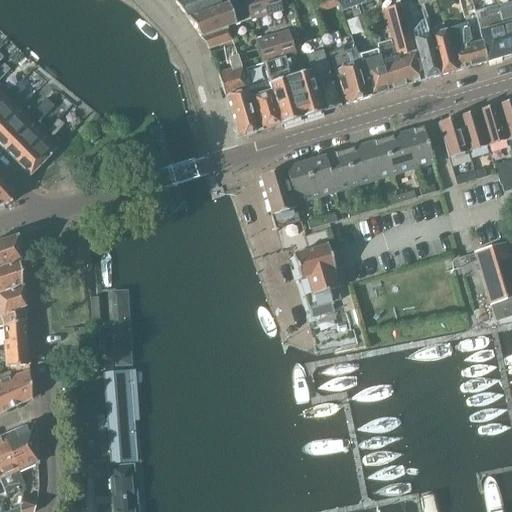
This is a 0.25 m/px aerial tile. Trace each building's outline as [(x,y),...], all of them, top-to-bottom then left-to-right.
[(188,19),(209,11),(209,10),(235,0),(176,0),(175,1),(188,19)] [(188,19),(201,38),(219,32),(224,30),(228,29),(251,20),(282,11),(279,0),(238,0),(209,11),(188,19)] [(337,0),(340,6),(342,12),(364,4),(362,0),(337,0)] [(458,0),(464,20),(476,17),(471,0),(458,0)] [(471,0),(476,17),(488,63),(511,57),(497,4),(495,0),(471,0)] [(511,57),(511,56),(511,0),(495,0),(497,4),(511,57)] [(402,59),(411,85),(423,82),(424,82),(424,81),(414,42),(415,41),(411,26),(405,4),(382,12),(391,46),(396,61),(402,59)] [(472,47),(463,50),(469,68),(488,63),(476,17),(464,20),(466,25),(472,47)] [(430,37),(425,22),(411,26),(415,41),(414,42),(424,81),(442,76),(430,37)] [(444,32),(456,72),(469,68),(463,50),(472,47),(466,25),(444,32)] [(224,30),(228,42),(233,41),(228,29),(224,30)] [(219,32),(224,44),(228,42),(224,30),(219,32)] [(224,44),(219,32),(201,38),(208,49),(224,44)] [(268,82),(271,92),(271,91),(281,126),(324,112),(311,72),(291,78),(285,59),(295,56),(289,32),(258,41),(267,72),(269,81),(268,82)] [(430,37),(442,76),(456,72),(444,32),(430,37)] [(390,92),(409,86),(411,86),(411,85),(402,59),(396,61),(391,46),(378,50),(379,53),(390,92)] [(343,49),(329,54),(336,73),(346,105),(370,98),(360,65),(361,64),(359,59),(356,49),(356,50),(355,50),(344,53),(343,49)] [(323,52),(307,56),(311,72),(324,112),(339,108),(323,52)] [(379,53),(359,59),(361,64),(360,65),(370,98),(371,98),(373,98),(373,97),(390,92),(379,53)] [(238,56),(228,59),(231,71),(219,75),(226,98),(249,91),(248,86),(247,87),(245,79),(238,56)] [(10,71),(4,65),(0,69),(0,73),(4,77),(10,71)] [(268,82),(269,81),(267,72),(245,79),(247,87),(248,86),(249,91),(251,97),(250,98),(261,131),(281,126),(271,91),(271,92),(268,82)] [(19,83),(5,98),(0,102),(0,127),(18,111),(22,107),(19,104),(15,108),(10,104),(25,90),(19,83)] [(249,91),(226,98),(234,126),(233,128),(234,131),(235,132),(237,139),(261,131),(250,98),(251,97),(249,91)] [(39,108),(46,115),(53,108),(46,101),(39,108)] [(199,101),(189,104),(195,123),(205,120),(199,101)] [(511,102),(497,106),(508,141),(511,139),(511,102)] [(497,106),(477,112),(488,147),(508,141),(497,106)] [(46,115),(39,108),(32,115),(39,122),(46,115)] [(0,127),(0,146),(4,150),(30,124),(18,111),(0,127)] [(477,112),(458,118),(468,153),(488,147),(477,112)] [(458,118),(438,124),(448,159),(468,153),(458,118)] [(58,120),(47,132),(53,137),(64,126),(58,120)] [(4,150),(17,163),(43,136),(30,124),(4,150)] [(423,129),(403,135),(413,170),(433,164),(423,129)] [(102,137),(98,134),(91,141),(95,145),(102,137)] [(394,176),(413,170),(403,135),(383,140),(394,176)] [(30,176),(57,149),(43,136),(17,163),(30,176)] [(374,182),(394,176),(383,140),(364,146),(374,182)] [(355,187),(374,182),(364,146),(344,152),(355,187)] [(335,193),(355,187),(344,152),(325,158),(335,193)] [(316,199),(335,193),(325,158),(305,164),(316,199)] [(296,205),(316,199),(305,164),(285,170),(296,205)] [(511,169),(497,174),(500,186),(501,186),(511,182),(511,169)] [(484,170),(474,173),(476,181),(486,178),(484,170)] [(283,171),(260,177),(276,230),(300,223),(296,208),(295,208),(283,171)] [(464,176),(454,179),(457,187),(466,184),(464,176)] [(511,182),(501,186),(504,193),(511,190),(511,182)] [(0,185),(0,206),(10,203),(0,185)] [(419,190),(421,197),(435,193),(433,185),(419,190)] [(400,195),(402,203),(416,199),(413,191),(400,195)] [(402,203),(400,195),(386,200),(388,207),(402,203)] [(361,207),(363,214),(375,211),(377,210),(374,203),(361,207)] [(363,214),(361,207),(347,211),(349,219),(363,214)] [(322,219),(324,226),(337,222),(335,215),(322,219)] [(324,226),(322,219),(308,223),(310,230),(324,226)] [(15,239),(0,243),(0,269),(18,263),(15,239)] [(511,268),(511,266),(511,265),(511,246),(506,249),(504,244),(474,253),(490,305),(491,304),(496,320),(511,315),(511,268)] [(327,246),(293,256),(311,317),(335,310),(333,302),(330,292),(337,290),(338,289),(332,271),(335,270),(327,246)] [(18,263),(0,269),(0,293),(21,287),(19,271),(18,263)] [(0,328),(3,327),(25,321),(23,305),(21,287),(0,293),(0,328)] [(337,290),(330,292),(333,302),(340,300),(337,290)] [(111,292),(115,367),(131,366),(127,292),(111,292)] [(92,321),(93,321),(100,321),(99,298),(97,298),(91,298),(92,321)] [(0,362),(6,361),(6,368),(11,368),(11,372),(29,371),(25,321),(3,327),(5,351),(0,351),(0,362)] [(74,340),(84,339),(90,338),(91,337),(93,331),(93,327),(91,327),(73,329),(74,340)] [(6,368),(0,370),(0,413),(31,400),(29,371),(11,372),(11,368),(6,368)] [(104,374),(111,463),(130,462),(136,461),(129,372),(104,374)] [(34,424),(4,438),(18,472),(38,463),(34,424)] [(4,438),(0,439),(0,482),(5,493),(24,484),(18,472),(4,438)] [(90,464),(89,453),(78,454),(79,465),(90,464)] [(108,467),(111,511),(134,511),(133,497),(132,476),(131,465),(108,467)] [(74,480),(74,492),(86,492),(86,480),(74,480)] [(21,511),(34,511),(36,503),(22,499),(21,508),(21,511)]
